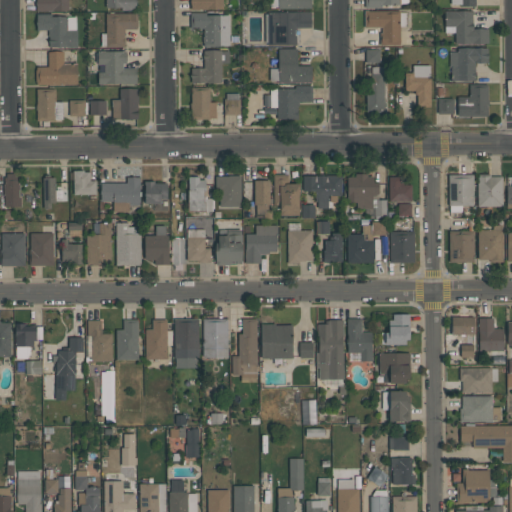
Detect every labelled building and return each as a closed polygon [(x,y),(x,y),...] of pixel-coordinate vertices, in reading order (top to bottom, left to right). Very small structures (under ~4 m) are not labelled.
[(36,10),(36,0),(68,0),(68,9),(53,9),(53,10),(36,10)] [(136,0),(136,10),(121,10),(121,7),(105,7),(105,0),(136,0)] [(190,9),(190,0),(222,0),(222,8),(203,8),(203,9),(190,9)] [(310,0),(311,8),(277,8),(277,7),(270,7),(269,3),(269,0),(310,0)] [(408,0),(408,3),(400,3),(400,4),(381,5),(381,7),(364,8),(364,0),(408,0)] [(399,10),(399,12),(406,12),(407,26),(399,26),(400,44),(384,44),(384,45),(379,45),(379,32),(381,32),(381,27),(364,27),(364,10),(368,10),(368,11),(399,10)] [(311,27),(295,27),(296,30),(294,30),(294,35),(296,35),(296,45),(267,45),(267,12),(293,11),(310,11),(311,27)] [(455,43),(455,32),(444,32),(444,11),(474,11),(474,14),(472,14),(472,23),(473,23),(473,29),(487,28),(487,43),(455,43)] [(229,14),(229,45),(220,45),(220,46),(203,46),(203,28),(190,28),(190,12),(206,12),(206,15),(229,14)] [(48,47),(48,30),(39,30),(39,31),(36,31),(36,13),(52,13),(52,16),(67,16),(67,17),(75,17),(75,30),(76,30),(76,46),(48,47)] [(124,29),(124,36),(125,44),(123,44),(123,47),(106,47),(106,45),(101,45),(101,33),(106,33),(106,13),(136,13),(136,16),(137,16),(137,26),(136,26),(137,29),(124,29)] [(450,80),(450,67),(448,67),(448,51),(457,51),(457,48),(487,47),(487,62),(474,62),(475,71),(475,77),(475,80),(450,80)] [(311,82),(278,83),(278,81),(269,81),(269,68),(278,68),(277,48),(297,48),(297,65),(311,65),(311,82)] [(365,62),(365,49),(379,49),(379,62),(365,62)] [(126,50),(126,64),(123,64),(123,67),(136,67),(136,84),(122,84),(122,83),(105,83),(105,84),(98,84),(98,72),(104,72),(104,64),(97,64),(97,50),(104,50),(104,51),(122,51),(122,50),(126,50)] [(190,72),(190,68),(203,68),(203,59),(203,53),(203,50),(221,50),(221,51),(228,51),(228,62),(220,62),(221,82),(191,82),(191,78),(189,75),(190,72)] [(63,51),(63,63),(76,63),(77,84),(36,84),(36,82),(35,82),(35,69),(36,69),(36,66),(48,66),(48,51),(63,51)] [(404,91),(404,72),(412,72),(412,65),(429,65),(429,76),(430,76),(430,107),(424,107),(424,106),(414,106),(414,91),(404,91)] [(366,78),(371,78),(371,74),(371,73),(371,66),(382,66),(382,73),(383,73),(383,113),(367,113),(366,78)] [(469,84),(487,84),(487,116),(457,116),(457,96),(469,96),(469,84)] [(269,107),(269,88),(294,88),(294,85),(312,85),(312,101),(298,101),(298,105),(297,105),(297,118),(276,118),(276,107),(269,107)] [(215,118),(210,118),(210,119),(191,119),(191,108),(190,108),(190,103),(191,103),(191,87),(209,87),(209,102),(215,102),(215,118)] [(55,88),(55,101),(62,101),(62,119),(54,119),(54,120),(36,120),(36,110),(35,110),(35,104),(36,104),(36,89),(55,88)] [(136,88),(137,118),(112,119),(111,99),(119,99),(119,88),(136,88)] [(239,114),(223,114),(223,98),(226,98),(226,93),(238,93),(238,98),(239,98),(239,114)] [(453,98),(453,113),(437,113),(437,98),(453,98)] [(84,100),(84,115),(68,115),(68,100),(84,100)] [(89,114),(89,100),(105,100),(105,114),(89,114)] [(89,171),(89,181),(95,181),(95,194),(73,194),(72,170),(84,170),(84,171),(89,171)] [(4,206),(4,195),(3,194),(3,184),(4,184),(4,177),(6,177),(6,173),(14,173),(14,176),(17,176),(17,183),(18,183),(19,197),(20,197),(20,206),(4,206)] [(364,217),(364,208),(356,208),(356,202),(348,202),(348,196),(347,196),(347,176),(355,176),(355,173),(367,173),(367,176),(372,176),(372,182),(378,182),(378,199),(374,199),(374,216),(374,217),(364,217)] [(288,174),(288,183),(298,183),(299,215),(280,215),(280,206),(273,206),(273,174),(288,174)] [(473,174),(473,205),(461,206),(461,212),(449,212),(449,205),(448,205),(448,174),(473,174)] [(502,176),(502,207),(477,207),(477,174),(490,174),(490,176),(502,176)] [(341,195),(328,195),(328,207),(317,207),(317,201),(315,201),(314,193),(316,193),(316,191),(302,191),(302,176),(340,175),(341,195)] [(139,177),(139,204),(137,204),(137,206),(128,206),(128,211),(112,211),(112,201),(100,201),(100,183),(126,183),(126,177),(131,177),(131,176),(134,176),(134,177),(139,177)] [(205,179),(205,191),(203,191),(203,196),(206,196),(206,198),(212,198),(212,200),(213,200),(214,208),(212,208),(212,211),(187,211),(187,190),(188,190),(188,176),(199,176),(199,179),(205,179)] [(240,176),(240,206),(219,206),(219,191),(215,191),(215,176),(240,176)] [(388,176),(399,176),(399,183),(402,183),(402,184),(411,184),(411,201),(388,201),(388,176)] [(42,177),(55,177),(55,202),(50,202),(51,208),(43,208),(42,177)] [(167,183),(167,199),(160,199),(160,203),(144,203),(144,195),(143,195),(143,180),(154,180),(154,183),(167,183)] [(271,218),(255,218),(256,205),(253,205),(253,180),(269,180),(269,205),(268,205),(268,210),(271,210),(271,218)] [(375,218),(375,216),(374,216),(374,199),(378,199),(386,199),(386,218),(375,218)] [(397,203),(411,203),(410,215),(397,215),(397,203)] [(301,218),(301,204),(314,204),(314,217),(301,218)] [(316,234),(316,221),(328,221),(328,233),(316,234)] [(371,221),(384,221),(384,235),(371,235),(371,221)] [(86,265),(86,234),(93,234),(93,223),(98,223),(110,222),(110,265),(86,265)] [(115,265),(115,222),(127,222),(127,226),(138,226),(138,234),(140,234),(140,265),(115,265)] [(277,224),(277,235),(276,235),(276,253),(274,253),(274,251),(268,251),(268,254),(259,254),(259,263),(244,263),(244,248),(245,248),(245,234),(254,233),(254,225),(277,224)] [(502,262),(490,262),(490,259),(477,259),(477,229),(492,229),(492,224),(501,224),(501,229),(502,229),(502,262)] [(169,264),(154,264),(154,259),(144,259),(144,235),(155,235),(155,225),(165,225),(165,235),(168,235),(168,257),(169,257),(169,264)] [(186,260),(186,237),(186,229),(204,229),(204,237),(204,248),(210,248),(210,262),(197,262),(197,260),(186,260)] [(216,265),(215,261),(215,243),(215,236),(217,236),(217,235),(218,235),(218,229),(241,229),(241,264),(235,264),(229,264),(229,265),(216,265)] [(312,230),(312,261),(299,261),(299,263),(287,263),(287,230),(312,230)] [(448,262),(448,230),(473,230),(473,262),(448,262)] [(413,262),(389,263),(389,231),(413,231),(413,262)] [(0,265),(0,249),(1,249),(0,233),(24,232),(24,265),(0,265)] [(28,265),(28,249),(30,249),(29,233),(53,232),(53,265),(28,265)] [(323,261),(323,250),(324,249),(324,240),(329,240),(329,236),(331,236),(331,232),(341,232),(341,262),(323,261)] [(373,262),(346,262),(346,233),(363,233),(363,240),(373,240),(373,262)] [(81,264),(71,264),(71,261),(61,261),(61,239),(67,239),(67,243),(81,243),(81,264)] [(380,343),(380,332),(388,332),(388,319),(392,319),(392,314),(409,314),(409,340),(405,340),(405,345),(385,345),(385,344),(380,343)] [(473,317),(473,334),(451,334),(452,317),(473,317)] [(503,351),(479,351),(478,331),(478,317),(493,317),(493,328),(503,328),(503,351)] [(203,357),(202,318),(227,318),(227,356),(203,357)] [(237,355),(237,333),(241,333),(241,318),(255,318),(256,382),(240,382),(240,375),(232,375),(232,356),(237,355)] [(347,352),(347,335),(346,335),(346,318),(361,318),(361,331),(371,331),(371,360),(360,360),(360,352),(347,352)] [(112,361),(91,361),(91,360),(84,360),(84,334),(86,334),(86,320),(101,319),(101,333),(111,333),(112,361)] [(138,359),(116,359),(115,329),(123,329),(123,319),(137,319),(138,359)] [(166,319),(166,358),(145,358),(145,329),(151,329),(151,319),(166,319)] [(174,368),(174,358),(173,358),(173,319),(197,319),(197,357),(196,357),(196,368),(174,368)] [(318,324),(325,324),(325,320),(329,320),(329,319),(343,319),(343,335),(342,335),(342,353),(343,353),(343,379),(318,379),(318,367),(316,367),(316,352),(318,352),(318,324)] [(0,322),(10,322),(10,356),(0,356),(0,322)] [(27,358),(15,358),(15,346),(15,323),(25,323),(25,325),(36,326),(36,340),(33,340),(33,346),(30,346),(30,349),(27,358)] [(260,358),(260,323),(262,323),(262,324),(273,323),(275,323),(275,325),(291,324),(292,358),(260,358)] [(75,352),(74,389),(65,389),(65,400),(54,400),(55,363),(52,363),(52,355),(57,355),(57,350),(68,350),(68,337),(82,337),(82,352),(75,352)] [(312,357),(299,357),(299,342),(312,342),(312,357)] [(472,345),(472,357),(460,357),(460,345),(472,345)] [(409,352),(409,378),(405,378),(405,383),(389,383),(389,382),(383,382),(383,376),(379,376),(379,374),(378,374),(378,352),(409,352)] [(41,374),(25,374),(25,360),(41,360),(41,374)] [(459,367),(491,367),(491,368),(497,368),(497,381),(491,381),(491,392),(461,392),(461,380),(459,380),(459,367)] [(113,371),(101,371),(100,417),(113,417),(113,371)] [(406,390),(406,395),(409,395),(409,420),(406,420),(406,421),(388,421),(388,409),(382,409),(381,391),(389,391),(389,390),(406,390)] [(459,421),(459,408),(461,408),(461,396),(491,396),(492,407),(500,407),(500,420),(492,420),(492,421),(459,421)] [(316,400),(301,400),(301,424),(316,424),(316,400)] [(511,462),(508,462),(502,462),(502,448),(472,448),(472,444),(471,444),(471,441),(459,441),(459,425),(511,425),(511,462)] [(170,428),(170,437),(184,437),(185,428),(170,428)] [(185,457),(185,444),(186,444),(185,429),(191,429),(191,428),(198,428),(198,456),(185,457)] [(123,434),(134,434),(134,466),(120,466),(120,447),(123,447),(123,434)] [(388,449),(388,437),(392,437),(392,436),(407,436),(407,449),(392,450),(392,449),(388,449)] [(410,457),(410,475),(414,475),(414,484),(392,484),(392,468),(390,468),(390,457),(410,457)] [(302,490),(290,490),(289,488),(288,488),(288,458),(302,458),(302,490)] [(387,475),(379,487),(366,478),(374,466),(387,475)] [(489,502),(462,502),(462,503),(456,503),(456,483),(462,483),(462,469),(467,469),(467,470),(489,470),(489,479),(496,479),(496,497),(489,497),(489,502)] [(39,470),(39,503),(40,503),(40,511),(24,511),(24,504),(16,504),(16,478),(17,478),(17,471),(39,470)] [(77,511),(77,510),(80,510),(80,506),(77,506),(77,492),(84,492),(84,490),(74,490),(74,476),(75,476),(75,470),(85,470),(85,476),(86,476),(86,487),(89,487),(89,486),(94,486),(94,487),(98,487),(98,511),(77,511)] [(57,479),(57,492),(44,492),(44,479),(57,479)] [(358,488),(358,511),(336,511),(336,488),(337,488),(337,479),(353,479),(353,488),(358,488)] [(103,511),(103,480),(122,480),(122,493),(134,493),(134,509),(122,509),(122,511),(103,511)] [(168,511),(168,492),(170,492),(170,480),(183,480),(183,491),(187,491),(187,493),(196,493),(196,511),(168,511)] [(316,495),(316,481),(329,481),(329,495),(316,495)] [(165,483),(165,511),(139,511),(139,484),(165,483)] [(253,511),(232,511),(232,485),(253,486),(253,511)] [(0,511),(0,487),(9,487),(9,495),(10,495),(10,507),(9,507),(9,511),(0,511)] [(54,503),(54,500),(57,500),(57,494),(59,494),(59,488),(70,488),(70,511),(53,511),(53,503),(54,503)] [(292,495),(292,497),(293,497),(293,511),(276,511),(276,488),(288,488),(289,488),(290,490),(292,495)] [(228,490),(228,511),(206,511),(206,490),(228,490)] [(387,496),(387,511),(369,511),(369,496),(372,496),(372,494),(374,490),(385,490),(385,496),(387,496)] [(392,511),(392,496),(416,496),(416,511),(392,511)] [(326,500),(326,510),(325,510),(325,511),(304,511),(304,500),(326,500)]
